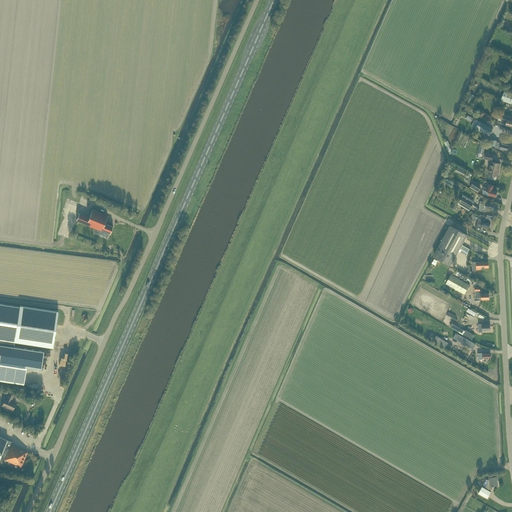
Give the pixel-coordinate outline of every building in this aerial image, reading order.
[(511,104),(511,101),(511,94),(504,91),(501,100),(511,104)] [(511,127),(511,120),(501,118),(500,124),(505,125),(511,127)] [(489,136),(493,129),(479,121),(475,119),(471,126),(489,136)] [(495,148),(500,149),(508,151),(509,145),(501,143),(496,142),(497,141),(494,140),(492,146),(495,147),(495,148)] [(491,161),(493,155),(485,153),(484,159),(491,161)] [(498,172),(500,163),(490,161),(487,174),(493,175),(494,177),(496,176),(497,176),(498,175),(499,172),(498,172)] [(458,167),(456,171),(464,175),(466,171),(458,167)] [(481,187),(474,183),(470,188),(478,193),(481,187)] [(494,185),(489,184),(487,184),(487,187),(484,186),(483,190),(489,192),(488,195),(496,197),(497,191),(494,190),(494,185)] [(473,204),(462,197),(459,202),(470,208),(473,204)] [(485,211),(486,208),(493,209),(494,204),(480,201),(479,210),(485,211)] [(105,223),(107,216),(92,210),(89,217),(79,213),(76,220),(101,231),(102,230),(110,234),(113,226),(105,223)] [(481,232),(482,226),(489,228),(489,226),(490,225),(490,224),(490,223),(485,222),(485,219),(479,216),(476,229),(481,232)] [(462,244),(467,236),(468,234),(452,225),(435,256),(451,265),(459,251),(466,255),(469,250),(469,248),(462,244)] [(481,269),(481,267),(488,267),(488,262),(475,262),(472,262),(472,271),(476,270),(481,269)] [(451,274),(446,284),(459,292),(464,294),(470,285),(451,274)] [(482,293),(482,292),(482,290),(481,290),(481,286),(474,287),(474,286),(474,292),(475,292),(475,298),(481,298),(481,300),(489,299),(489,293),(482,293)] [(0,303),(0,344),(2,345),(5,345),(6,341),(53,348),(59,312),(0,303)] [(472,339),(474,335),(465,330),(463,334),(472,339)] [(473,349),(476,344),(459,334),(456,339),(473,349)] [(436,336),(433,341),(445,348),(445,347),(448,343),(436,336)] [(0,344),(0,380),(23,384),(26,367),(41,369),(44,351),(5,345),(2,345),(0,344)] [(478,353),(478,359),(483,359),(483,361),(486,361),(486,359),(491,359),(491,353),(478,353)] [(6,398),(2,406),(12,410),(11,410),(15,402),(16,403),(12,401),(14,395),(6,392),(3,397),(6,398)] [(21,467),(28,452),(12,445),(13,442),(0,436),(0,464),(4,466),(6,460),(14,464),(13,467),(17,469),(18,466),(21,467)] [(486,479),(478,493),(487,498),(491,491),(490,491),(492,486),(497,485),(497,480),(496,477),(488,478),(488,480),(486,479)]
